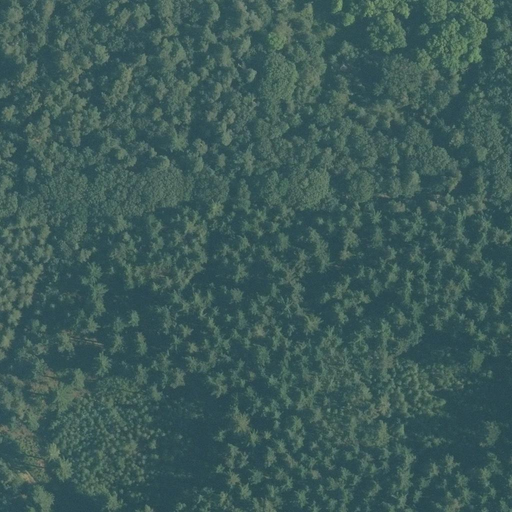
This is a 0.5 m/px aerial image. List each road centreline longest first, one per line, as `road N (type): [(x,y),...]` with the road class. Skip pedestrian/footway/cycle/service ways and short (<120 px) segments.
road 1 (tertiary): [(0,204),(511,203)]
road 2 (track): [(276,204),(511,484)]
road 3 (track): [(295,511),(69,225)]
road 4 (track): [(77,204),(0,372)]
